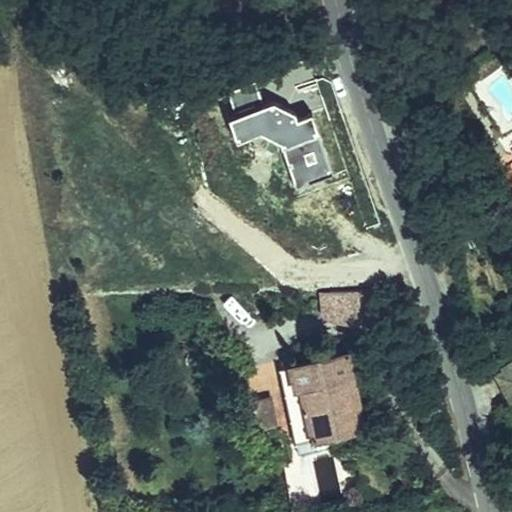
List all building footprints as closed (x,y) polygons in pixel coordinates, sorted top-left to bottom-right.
[(285,142),(300,188),(338,175),(317,115),(302,119),(300,113),(278,101),(269,104),(260,80),(232,90),(240,113),(233,116),(241,140),(265,132),(285,142)] [(332,319),(325,295),(319,295),(325,318),(332,319)] [(360,296),(325,295),(332,319),(374,326),(360,296)] [(511,342),(502,348),(505,353),(497,357),(511,384),(511,342)] [(339,352),(270,370),(290,446),(349,432),(336,380),(346,378),(339,352)] [(358,429),(346,378),(336,380),(349,432),(358,429)]
